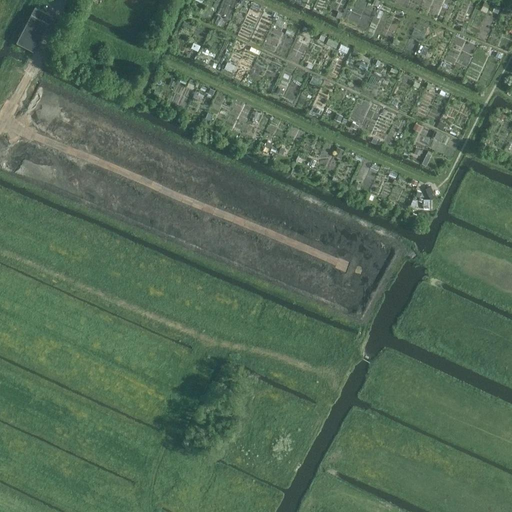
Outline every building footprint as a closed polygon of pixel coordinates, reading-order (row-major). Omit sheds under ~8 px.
[(486,12),(490,3),(484,1),(480,10),(486,12)] [(34,51),(53,16),(35,7),(16,42),(34,51)] [(220,26),(224,19),(217,16),(214,23),(220,26)] [(282,27),(284,22),(277,19),(275,24),(282,27)] [(336,48),(338,42),(328,38),(326,43),(336,48)] [(198,51),(200,46),(193,42),(191,48),(198,51)] [(346,53),(349,48),(341,44),(338,49),(346,53)] [(208,52),(209,50),(202,47),(200,52),(208,56),(208,55),(214,57),(215,55),(208,52)] [(365,70),(368,65),(361,61),(358,67),(365,70)] [(448,70),(450,65),(442,61),(439,65),(448,70)] [(232,72),(235,65),(227,62),(224,68),(232,72)] [(319,86),(322,80),(312,76),(310,82),(319,86)] [(193,84),(195,81),(190,78),(186,86),(192,89),(194,85),(193,84)] [(395,108),(397,102),(390,99),(388,105),(395,108)] [(204,119),(210,121),(213,114),(207,112),(204,119)] [(340,122),(343,116),(337,113),(334,119),(340,122)] [(442,130),(445,123),(439,120),(436,127),(442,130)] [(419,131),(422,126),(416,123),(413,128),(419,131)] [(439,141),(442,134),(437,131),(434,136),(436,137),(435,139),(439,141)] [(333,156),(340,159),(344,150),(337,147),(333,156)] [(426,166),(433,152),(428,150),(421,163),(426,166)] [(426,192),(429,198),(434,195),(429,185),(425,188),(426,192)] [(431,209),(431,199),(423,199),(423,203),(422,203),(422,206),(424,206),(423,209),(431,209)]
